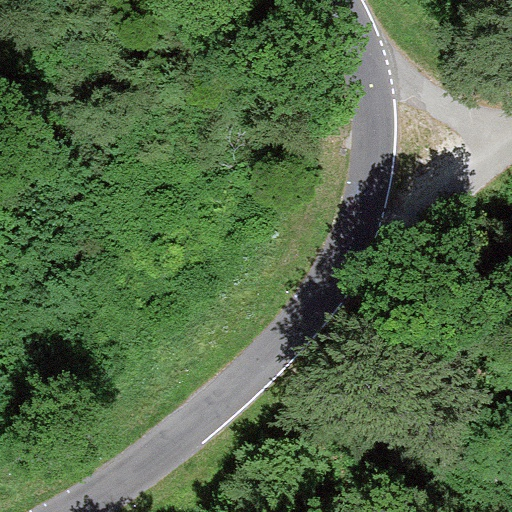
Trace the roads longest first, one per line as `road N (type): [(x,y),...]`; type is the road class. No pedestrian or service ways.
road 1 (tertiary): [(68,511),(197,429),(265,366),(344,269),(371,137),(368,56),(337,0)]
road 2 (track): [(344,269),(511,147)]
road 3 (track): [(511,124),(457,113),(368,56)]
